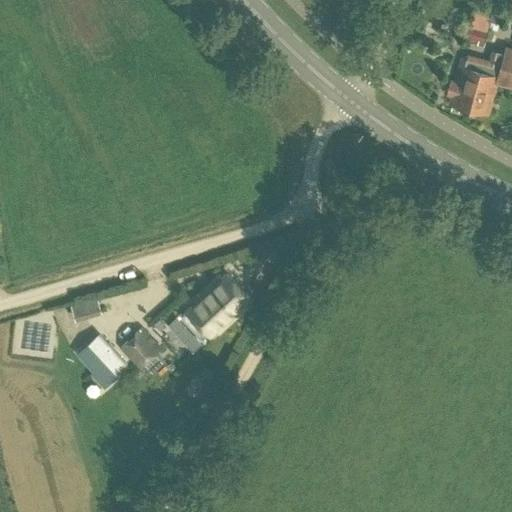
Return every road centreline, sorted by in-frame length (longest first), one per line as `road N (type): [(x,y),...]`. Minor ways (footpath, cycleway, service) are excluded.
road 1 (unclassified): [(0,306),(313,216),(313,150),(348,101)]
road 2 (track): [(313,216),(312,247),(171,511)]
road 3 (secondary): [(511,197),(436,160),(348,101)]
road 4 (secondary): [(348,101),(243,0)]
